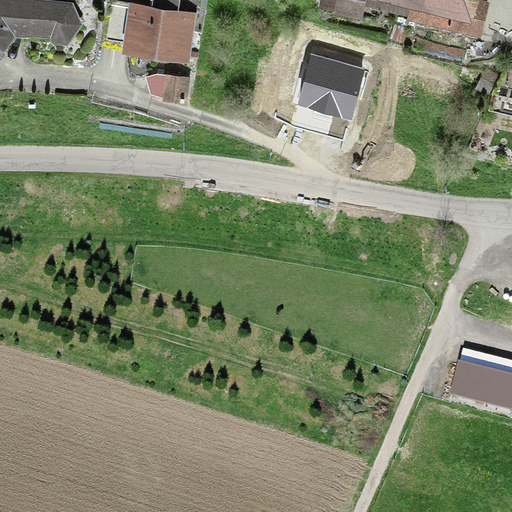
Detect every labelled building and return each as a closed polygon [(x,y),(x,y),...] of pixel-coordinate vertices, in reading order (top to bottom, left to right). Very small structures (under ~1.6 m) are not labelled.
[(72,6),(0,0),(0,60),(16,38),(54,39),(56,47),(68,47),(83,29),(72,6)] [(367,0),(336,0),(333,17),(362,23),(367,0)] [(411,11),(413,0),(376,0),(376,3),(411,11)] [(413,0),(411,11),(474,26),(480,0),(413,0)] [(197,12),(132,4),(126,51),(191,59),(197,12)] [(511,50),(502,87),(511,89),(511,50)] [(362,70),(312,56),(293,126),(322,134),(330,107),(351,113),(362,70)] [(192,81),(157,70),(150,91),(185,103),(192,81)]
